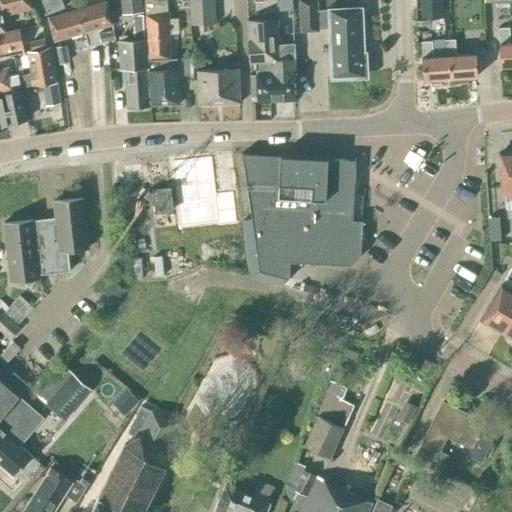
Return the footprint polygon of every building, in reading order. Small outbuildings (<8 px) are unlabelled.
[(0,0),(0,30),(3,30),(0,15),(21,11),(21,10),(31,8),(29,0),(0,0)] [(40,0),(47,14),(64,7),(60,0),(40,0)] [(124,17),(144,15),(143,0),(140,0),(122,2),(124,17)] [(143,0),(144,15),(147,60),(170,59),(168,34),(177,33),(177,18),(168,19),(166,0),(143,0)] [(214,10),(213,0),(189,0),(190,12),(214,10)] [(318,31),(318,26),(328,25),(330,77),(365,76),(362,7),(327,8),(327,10),(317,10),(316,0),(298,0),(300,32),(318,31)] [(420,0),(421,16),(441,15),(440,0),(420,0)] [(106,2),(48,18),(55,40),(112,24),(106,2)] [(190,12),(191,24),(215,23),(214,10),(190,12)] [(135,39),(144,38),(142,15),(133,16),(135,39)] [(259,62),(280,59),(294,59),(294,58),(293,44),(279,45),(278,20),(247,21),(249,62),(259,62)] [(511,43),(510,43),(508,27),(498,28),(499,44),(498,44),(500,66),(511,65),(511,43)] [(18,31),(0,34),(0,53),(22,49),(18,31)] [(98,34),(100,43),(115,40),(113,31),(98,34)] [(29,40),(31,50),(46,47),(44,37),(29,40)] [(119,41),(120,56),(120,69),(125,69),(127,108),(149,107),(145,40),(119,41)] [(445,56),(448,56),(450,78),(477,76),(475,54),(455,56),(454,40),(444,40),(445,56)] [(448,56),(445,56),(432,57),(431,41),(421,42),(422,58),(421,58),(422,80),(450,78),(448,56)] [(60,63),(68,62),(65,45),(57,47),(60,63)] [(26,51),(27,52),(10,55),(11,60),(27,57),(31,74),(19,76),(22,88),(56,81),(50,47),(46,47),(31,50),(26,51)] [(176,58),(170,59),(147,60),(150,105),(179,104),(176,58)] [(193,68),(192,58),(183,59),(183,68),(193,68)] [(257,101),(297,99),(294,59),(280,59),(259,62),(259,70),(255,70),(256,75),(257,95),(257,101)] [(0,92),(19,88),(17,75),(13,75),(12,70),(8,69),(7,68),(0,69),(0,92)] [(196,71),(198,105),(240,103),(238,69),(196,71)] [(48,105),(60,103),(56,82),(44,84),(48,105)] [(7,124),(27,119),(21,89),(0,93),(0,129),(8,127),(7,124)] [(177,211),(179,227),(219,222),(211,151),(171,156),(174,187),(151,189),(154,214),(177,211)] [(502,193),(511,192),(511,152),(499,153),(502,193)] [(259,271),(289,279),(290,262),(343,265),(350,264),(355,261),(359,256),(360,250),(362,220),(352,220),(355,160),(242,154),(259,271)] [(67,250),(88,247),(83,198),(53,202),(55,218),(3,223),(10,281),(39,277),(39,274),(70,271),(67,250)] [(111,302),(123,291),(114,281),(102,292),(111,302)] [(480,320),(503,333),(511,316),(511,291),(501,285),(480,320)] [(0,330),(10,340),(20,328),(0,309),(0,330)] [(511,316),(503,333),(511,338),(511,316)] [(305,375),(311,360),(298,355),(292,370),(305,375)] [(336,364),(332,371),(349,379),(352,371),(336,364)] [(46,404),(64,419),(91,389),(72,373),(46,404)] [(342,399),(347,388),(330,380),(315,414),(318,415),(343,427),(354,404),(342,399)] [(0,464),(14,476),(31,456),(11,438),(34,411),(0,381),(0,464)] [(137,398),(128,389),(117,400),(126,410),(137,398)] [(481,461),(490,440),(478,434),(484,422),(442,402),(416,455),(441,467),(447,456),(438,451),(446,435),(471,447),(467,454),(481,461)] [(141,406),(134,420),(127,434),(135,438),(124,444),(92,508),(99,511),(141,511),(165,465),(163,447),(175,423),(141,406)] [(411,410),(402,406),(398,414),(407,418),(411,410)] [(318,415),(304,446),(329,458),(343,427),(318,415)] [(74,501),(84,484),(73,478),(70,483),(49,469),(23,511),(24,511),(52,511),(63,494),(74,501)] [(366,511),(371,502),(317,476),(299,511),(366,511)] [(213,511),(265,511),(269,503),(225,484),(213,511)] [(293,502),(298,490),(286,484),(280,497),(293,502)] [(388,511),(392,505),(377,499),(371,511),(388,511)]
